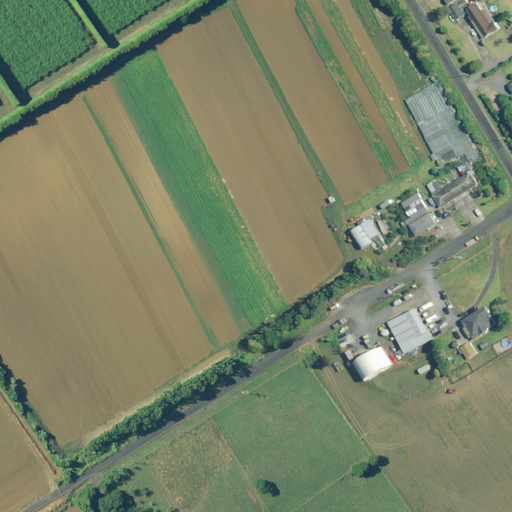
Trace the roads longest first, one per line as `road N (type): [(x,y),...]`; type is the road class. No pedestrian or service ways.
road 1 (unclassified): [(34,511),(511,208)]
road 2 (unclassified): [(511,167),(410,0)]
